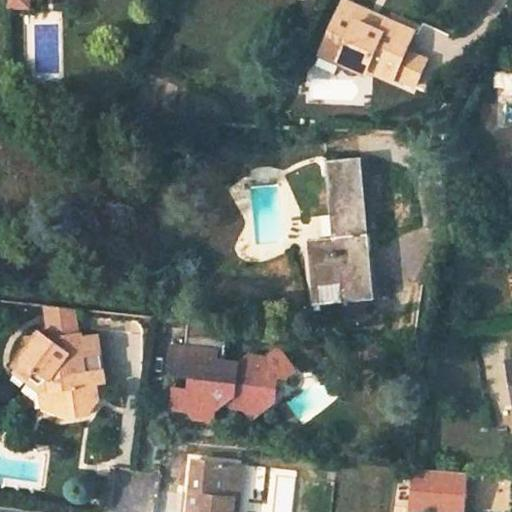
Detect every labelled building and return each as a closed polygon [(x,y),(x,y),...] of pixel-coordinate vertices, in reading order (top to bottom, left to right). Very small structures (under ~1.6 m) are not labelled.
[(358,28),(382,37),(387,26),(345,8),(342,14),(360,22),(358,28)] [(370,73),(395,83),(396,82),(416,91),(427,65),(406,57),(415,37),(387,26),(382,37),(358,28),(360,22),(342,14),(326,54),(345,61),(342,68),(367,80),(370,73)] [(323,61),(342,68),(345,61),(326,54),(323,61)] [(322,304),(376,301),(365,158),(329,161),(331,191),(337,191),(340,238),(318,239),(322,304)] [(231,402),(238,396),(244,404),(257,417),(278,399),(267,385),(293,364),(284,353),(277,352),(267,360),(266,359),(250,357),(239,365),(225,363),(217,363),(218,354),(226,355),(230,327),(190,322),(187,349),(175,348),(173,368),(180,376),(195,378),(193,390),(179,389),(176,412),(192,414),(198,421),(217,424),(219,412),(231,402)] [(34,338),(25,339),(27,347),(14,365),(30,376),(32,378),(38,370),(49,379),(55,409),(68,420),(91,416),(100,402),(96,384),(107,382),(98,334),(82,337),(82,333),(49,339),(38,331),(34,338)] [(225,363),(226,355),(218,354),(217,363),(225,363)] [(43,410),(55,409),(49,379),(38,370),(32,378),(30,376),(27,381),(41,391),(43,410)] [(244,404),(238,396),(231,402),(238,409),(244,404)] [(189,511),(231,511),(233,500),(229,499),(233,467),(196,463),(189,511)] [(237,511),(243,468),(233,467),(229,499),(233,500),(231,511),(237,511)] [(407,511),(467,511),(469,476),(413,473),(407,511)]
